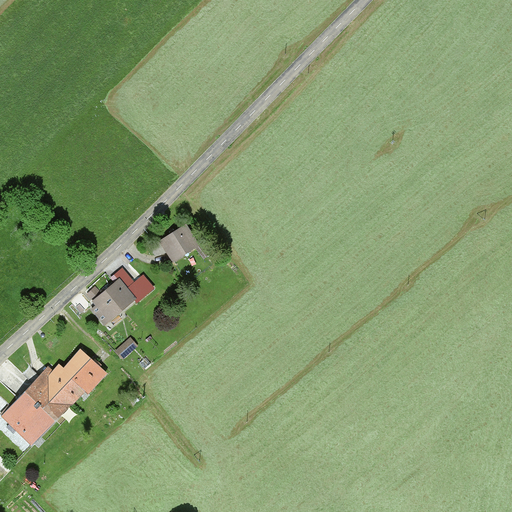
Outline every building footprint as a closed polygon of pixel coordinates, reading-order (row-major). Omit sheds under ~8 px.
[(186,225),(160,244),(175,264),(200,245),(186,225)] [(92,309),(105,325),(138,298),(130,289),(138,282),(124,266),(112,275),(117,281),(92,301),(97,306),(92,309)] [(96,284),(87,292),(93,298),(101,290),(96,284)] [(131,339),(117,351),(123,358),(137,346),(131,339)] [(47,367),(2,417),(36,448),(105,372),(81,350),(64,368),(60,364),(53,372),(47,367)]
